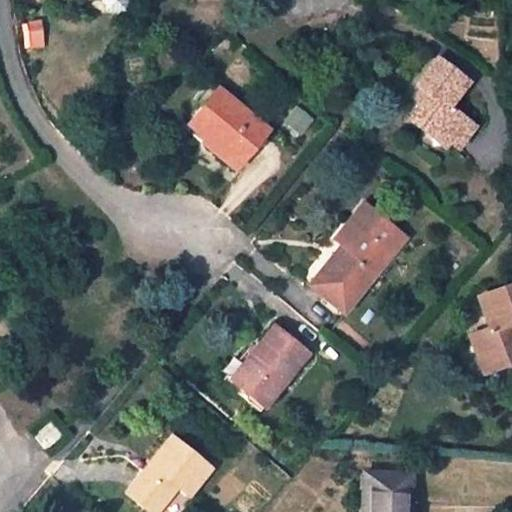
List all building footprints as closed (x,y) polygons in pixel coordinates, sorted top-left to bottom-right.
[(413,83),(420,89),(425,93),(419,101),(406,118),(420,130),(425,124),(446,141),(455,147),(471,126),(446,107),(465,81),(434,57),(413,83)] [(205,134),(237,159),(263,129),(214,87),(185,123),(202,137),(205,134)] [(415,97),(419,101),(425,93),(420,89),(415,97)] [(441,146),(446,141),(425,124),(420,130),(441,146)] [(231,167),(237,159),(205,134),(202,137),(199,142),(224,163),(231,167)] [(347,222),(354,228),(307,284),(340,311),(386,255),(378,248),(393,229),(363,203),(347,222)] [(511,282),(475,296),(487,328),(467,335),(480,371),(511,359),(511,282)] [(303,353),(270,326),(260,338),(228,378),(259,405),(303,353)] [(46,443),(52,436),(39,425),(33,432),(46,443)] [(33,432),(26,440),(39,452),(46,443),(33,432)] [(139,472),(122,491),(147,511),(150,511),(174,485),(184,493),(206,467),(169,435),(139,472)] [(360,471),(358,511),(406,511),(408,474),(360,471)] [(184,493),(174,485),(150,511),(175,511),(188,497),(184,493)]
